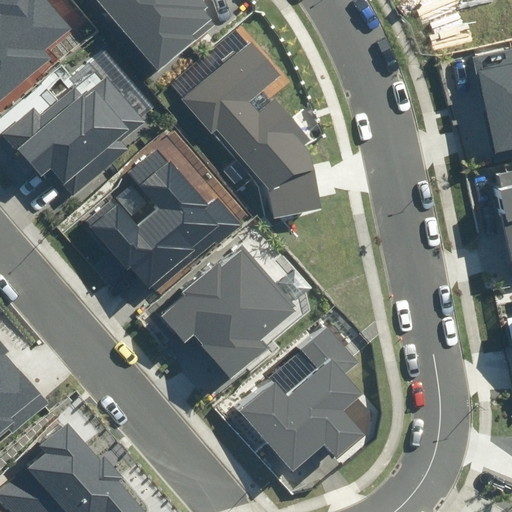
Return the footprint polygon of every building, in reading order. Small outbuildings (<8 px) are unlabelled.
[(0,0),(0,89),(47,50),(39,41),(61,21),(42,0),(0,0)] [(98,0),(152,62),(189,30),(184,24),(206,5),(201,0),(98,0)] [(317,203),(307,144),(288,122),(293,117),(259,78),(273,66),(245,35),(178,93),(207,126),(212,122),(264,180),(269,211),(317,203)] [(511,42),(469,52),(489,145),(511,140),(511,42)] [(30,101),(1,126),(36,167),(44,161),(62,182),(142,114),(102,68),(79,87),(72,79),(37,109),(30,101)] [(142,284),(185,248),(192,257),(236,219),(211,189),(202,197),(163,151),(85,217),(142,284)] [(511,175),(490,180),(508,261),(511,259),(511,175)] [(237,240),(157,308),(179,333),(187,327),(224,370),(261,338),(254,330),(289,301),(237,240)] [(271,374),(237,403),(287,461),(318,434),(330,449),(359,424),(337,399),(355,384),(342,368),(356,356),(325,321),(301,342),(315,359),(282,387),(271,374)] [(0,418),(41,383),(0,337),(0,418)] [(0,484),(0,497),(13,511),(86,511),(94,505),(99,511),(128,511),(141,501),(65,415),(37,440),(43,446),(0,484)]
